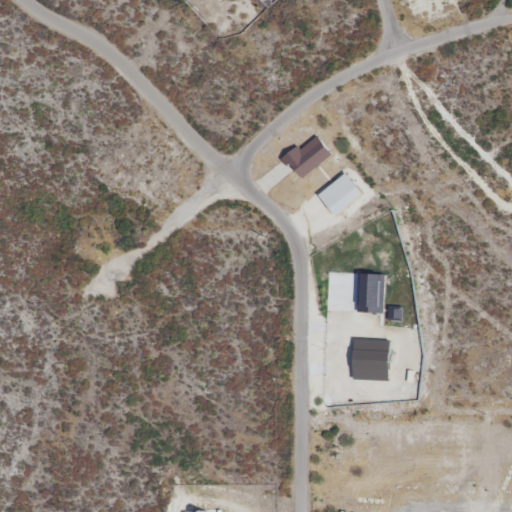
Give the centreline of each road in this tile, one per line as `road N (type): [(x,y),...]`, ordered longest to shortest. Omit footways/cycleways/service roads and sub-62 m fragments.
road 1 (residential): [(29,0),(122,60),(294,237),(304,275),(304,511)]
road 2 (residential): [(511,19),(402,53),(316,97),(100,291)]
